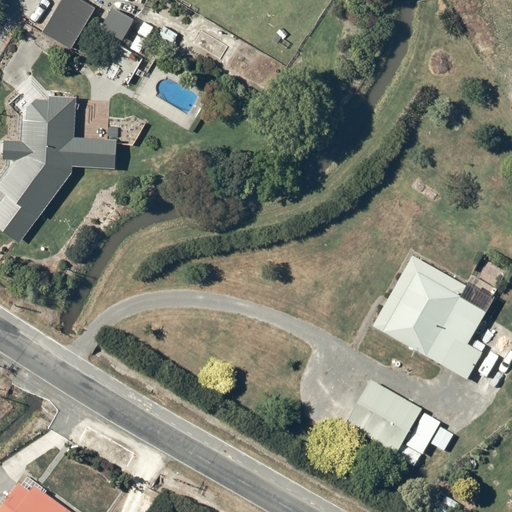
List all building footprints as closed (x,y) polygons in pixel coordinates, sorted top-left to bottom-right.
[(78,0),(73,10),(85,17),(95,0),(94,0),(78,0)] [(112,6),(100,29),(124,43),(137,19),(112,6)] [(166,23),(155,39),(172,50),(183,34),(166,23)] [(73,182),(83,166),(119,168),(121,118),(109,117),(110,102),(26,97),(24,147),(0,179),(0,188),(7,193),(0,203),(0,225),(21,241),(39,217),(68,178),(73,182)] [(470,282),(468,286),(414,256),(374,327),(468,380),(483,352),(469,344),(494,301),(496,297),(470,282)] [(425,411),(372,381),(347,425),(418,466),(424,456),(443,422),(425,411)] [(29,476),(26,480),(2,511),(70,511),(43,492),(46,489),(29,476)]
